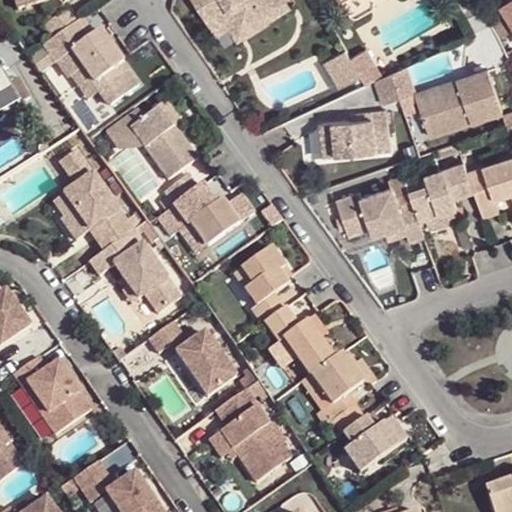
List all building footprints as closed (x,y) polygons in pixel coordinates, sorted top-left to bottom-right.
[(12,0),(15,13),(60,2),(61,0),(12,0)] [(284,0),(193,0),(207,21),(223,11),(239,36),(287,5),(284,0)] [(207,21),(223,46),(239,36),(223,11),(207,21)] [(64,15),(41,32),(52,45),(75,28),(64,15)] [(52,45),(43,52),(48,59),(54,69),(60,65),(69,58),(83,76),(108,111),(138,89),(109,50),(103,54),(93,41),(87,45),(75,28),(52,45)] [(109,50),(98,36),(93,41),(103,54),(109,50)] [(363,47),(324,70),(339,96),(378,74),(363,47)] [(43,52),(29,62),(35,69),(48,59),(43,52)] [(60,65),(73,83),(83,76),(69,58),(60,65)] [(414,94),(405,66),(390,72),(399,99),(414,94)] [(0,70),(0,107),(15,99),(0,70)] [(461,89),(417,104),(427,135),(500,110),(487,70),(457,80),(461,89)] [(383,105),(399,99),(390,72),(374,80),(383,105)] [(457,80),(414,94),(417,104),(461,89),(457,80)] [(159,110),(173,130),(179,126),(165,106),(159,110)] [(143,122),(130,131),(143,150),(166,183),(196,162),(173,130),(159,110),(143,122)] [(350,122),(319,126),(323,148),(334,146),(336,158),(389,150),(384,111),(369,113),(370,120),(350,122)] [(504,127),(511,123),(511,112),(500,116),(504,127)] [(119,153),(143,150),(130,131),(143,122),(137,113),(107,136),(119,153)] [(370,120),(369,113),(349,116),(350,122),(370,120)] [(436,160),(460,151),(458,142),(432,151),(436,160)] [(334,146),(323,148),(324,159),(336,158),(334,146)] [(58,165),(73,187),(91,174),(76,152),(58,165)] [(511,157),(468,171),(474,191),(481,211),(497,206),(495,199),(511,194),(511,157)] [(429,186),(408,192),(411,202),(418,223),(457,211),(453,198),(474,191),(468,171),(465,163),(426,176),(429,186)] [(88,233),(90,235),(120,213),(92,174),(91,174),(73,187),(62,195),(62,197),(73,212),(88,233)] [(429,186),(426,176),(405,183),(408,192),(429,186)] [(176,206),(197,189),(188,177),(161,196),(164,200),(158,204),(165,214),(176,206)] [(200,209),(208,203),(197,189),(176,206),(194,231),(206,249),(239,226),(228,211),(221,201),(211,208),(204,214),(200,209)] [(359,194),(336,202),(347,235),(368,228),(382,224),(385,233),(403,226),(406,234),(408,243),(424,238),(418,223),(411,202),(392,207),(387,191),(361,199),(359,194)] [(511,194),(495,199),(497,206),(498,208),(511,203),(511,194)] [(63,219),(73,212),(62,197),(52,204),(63,219)] [(200,209),(204,214),(211,208),(208,203),(200,209)] [(228,211),(239,226),(246,220),(237,205),(228,211)] [(88,233),(73,212),(63,219),(59,221),(75,243),(88,233)] [(103,253),(133,232),(120,213),(90,235),(103,253)] [(368,228),(372,237),(385,233),(382,224),(368,228)] [(403,226),(385,233),(387,240),(406,234),(403,226)] [(206,249),(194,231),(184,238),(197,256),(206,249)] [(103,253),(88,264),(98,279),(113,268),(111,265),(141,244),(133,232),(103,253)] [(111,265),(113,268),(128,289),(138,304),(145,298),(168,282),(141,244),(111,265)] [(265,325),(285,311),(274,297),(287,287),(285,284),(278,274),(284,270),(270,251),(241,272),(252,287),(243,293),(254,309),(250,311),(261,328),(265,325)] [(278,274),(285,284),(292,279),(284,270),(278,274)] [(168,282),(145,298),(157,316),(181,299),(168,282)] [(138,304),(128,289),(120,295),(130,309),(138,304)] [(6,294),(0,298),(0,351),(31,331),(6,294)] [(285,311),(265,325),(279,345),(283,342),(296,362),(309,379),(312,377),(334,361),(320,340),(306,323),(297,329),(285,311)] [(306,323),(320,340),(326,336),(313,318),(306,323)] [(172,324),(147,342),(157,355),(169,347),(181,338),(172,324)] [(186,345),(174,353),(207,400),(237,380),(203,333),(186,345)] [(181,338),(169,347),(174,353),(186,345),(181,338)] [(270,352),(283,371),(296,362),(283,342),(279,345),(270,352)] [(343,358),(342,356),(334,361),(312,377),(332,407),(348,396),(361,387),(364,385),(343,358)] [(343,358),(364,385),(361,387),(362,387),(363,388),(364,388),(366,388),(367,388),(369,388),(370,387),(371,386),(372,385),(373,385),(374,384),(359,362),(354,365),(346,356),(343,358)] [(45,370),(38,359),(12,377),(54,437),(92,411),(81,395),(48,418),(25,385),(45,370)] [(45,370),(25,385),(48,418),(81,395),(58,363),(46,371),(45,370)] [(332,407),(312,377),(309,379),(300,386),(320,415),(332,407)] [(258,383),(245,392),(252,402),(265,393),(258,383)] [(245,392),(215,414),(226,430),(255,409),(257,408),(252,402),(245,392)] [(317,417),(325,428),(330,424),(356,406),(348,396),(332,407),(320,415),(317,417)] [(343,436),(365,419),(356,406),(330,424),(339,439),(343,436)] [(220,435),(233,452),(268,427),(255,409),(226,430),(220,435)] [(382,426),(374,432),(365,419),(343,436),(353,448),(345,454),(360,475),(406,440),(397,427),(388,434),(382,426)] [(388,434),(397,427),(391,419),(382,426),(388,434)] [(325,428),(324,429),(333,443),(339,439),(330,424),(325,428)] [(271,425),(268,427),(233,452),(237,458),(255,483),(291,458),(282,445),(285,443),(271,425)] [(0,433),(0,480),(35,455),(29,447),(16,456),(0,433)] [(220,435),(209,443),(221,461),(227,456),(233,452),(220,435)] [(120,449),(128,442),(124,436),(115,442),(120,449)] [(233,452),(227,456),(231,462),(237,458),(233,452)] [(97,464),(72,482),(79,492),(84,499),(109,481),(97,464)] [(114,488),(104,496),(115,511),(160,511),(134,474),(114,488)] [(109,481),(84,499),(89,506),(104,496),(114,488),(109,481)] [(72,482),(60,491),(67,500),(79,492),(72,482)] [(511,511),(511,482),(484,491),(490,511),(511,511)] [(54,511),(45,499),(29,511),(23,503),(10,511),(54,511)]
